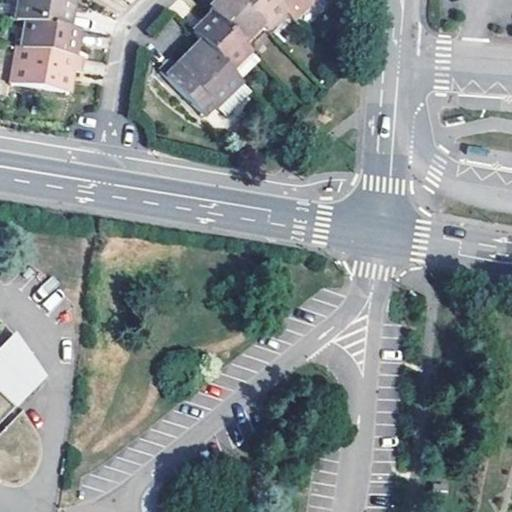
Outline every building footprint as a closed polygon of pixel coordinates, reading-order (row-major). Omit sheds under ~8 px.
[(14,0),(6,0),(4,20),(11,21),(14,0)] [(21,23),(64,30),(65,18),(59,17),(59,12),(61,2),(56,1),(50,0),(14,0),(11,21),(14,22),(21,23)] [(213,22),(240,51),(260,32),(230,2),(228,0),(214,0),(211,3),(203,12),(207,16),(213,22)] [(261,34),(280,16),(265,0),(231,0),(230,2),(260,32),(261,34)] [(286,22),(287,24),(312,0),(265,0),(280,16),(286,22)] [(59,17),(65,18),(68,2),(61,2),(59,12),(59,17)] [(145,29),(163,49),(179,34),(161,14),(145,29)] [(213,22),(207,16),(199,24),(204,30),(208,27),(213,22)] [(280,16),(261,34),(265,37),(267,40),(286,22),(280,16)] [(21,23),(14,22),(8,49),(13,50),(16,51),(21,23)] [(188,34),(194,41),(225,72),(244,54),(240,51),(213,22),(208,27),(204,30),(199,24),(188,34)] [(74,32),(64,30),(21,23),(16,51),(61,58),(63,49),(64,44),(72,46),(74,32)] [(260,32),(240,51),(244,54),(245,56),(265,37),(261,34),(260,32)] [(173,71),(168,66),(164,61),(153,71),(179,98),(189,88),(206,105),(232,80),(230,78),(225,72),(194,41),(183,51),(188,56),(178,66),(173,71)] [(63,49),(61,58),(70,60),(72,46),(64,44),(63,49)] [(61,58),(16,51),(13,50),(7,84),(57,93),(59,77),(60,73),(68,74),(74,75),(76,61),(70,60),(61,58)] [(188,56),(183,51),(168,66),(173,71),(178,66),(188,56)] [(245,56),(244,54),(225,72),(230,78),(249,60),(245,56)] [(64,94),(68,74),(60,73),(59,77),(57,93),(64,94)] [(232,80),(206,105),(216,116),(243,91),(232,80)] [(0,391),(16,407),(51,371),(12,333),(0,345),(0,391)]
